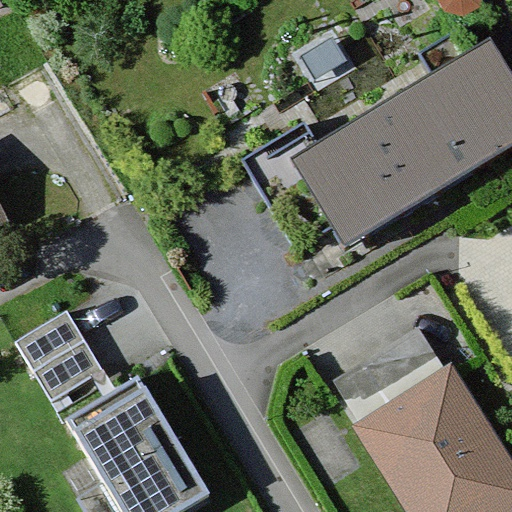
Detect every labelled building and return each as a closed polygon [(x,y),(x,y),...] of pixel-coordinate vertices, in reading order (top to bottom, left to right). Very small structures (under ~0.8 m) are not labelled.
[(511,90),(489,51),(291,168),(344,257),(511,158),(511,90)] [(66,317),(17,347),(53,405),(101,376),(66,317)] [(419,332),(334,385),(360,428),(446,373),(419,332)] [(505,511),(511,508),(511,467),(450,371),(446,373),(360,428),(354,431),(406,511),(505,511)] [(143,389),(75,430),(124,511),(174,511),(206,493),(143,389)]
